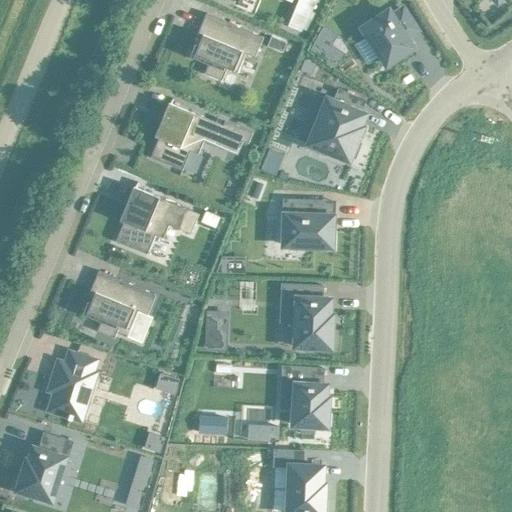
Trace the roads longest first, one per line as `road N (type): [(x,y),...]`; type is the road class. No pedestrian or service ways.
road 1 (residential): [(489,78),(456,101),(404,161),(393,211),(374,511)]
road 2 (residential): [(0,369),(154,0)]
road 3 (unclassified): [(0,143),(60,0)]
